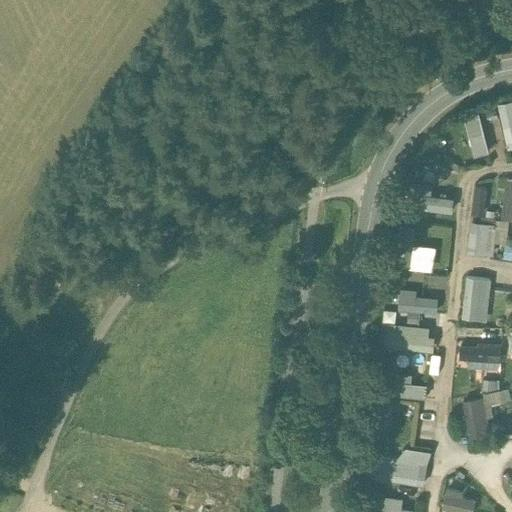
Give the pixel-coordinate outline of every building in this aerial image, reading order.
[(511,97),(498,101),(508,147),(511,145),(511,97)] [(497,107),(487,110),(490,122),(500,119),(497,107)] [(479,111),(464,115),(474,153),(489,149),(479,111)] [(511,177),(506,177),(501,216),(511,216),(511,177)] [(411,179),(408,204),(451,210),(453,196),(430,193),(432,181),(411,179)] [(485,213),(488,185),(476,184),(473,212),(485,213)] [(496,221),(471,219),(468,251),(494,253),(496,240),(507,241),(509,218),(497,217),(496,221)] [(416,224),(401,223),(396,262),(409,264),(409,266),(434,269),(437,245),(414,242),(416,224)] [(417,223),(414,241),(438,244),(441,227),(417,223)] [(493,277),(468,274),(463,315),(488,318),(493,277)] [(418,288),(395,285),(393,306),(437,311),(439,295),(417,293),(418,288)] [(420,311),(409,310),(408,319),(419,320),(420,311)] [(429,324),(385,320),(383,344),(433,349),(434,336),(428,335),(429,324)] [(501,368),(503,342),(479,340),(479,343),(461,342),(460,358),(469,358),(468,366),(501,368)] [(391,378),(388,378),(386,391),(426,395),(428,382),(412,380),(412,372),(405,371),(406,370),(400,370),(400,369),(392,368),(391,378)] [(483,394),(462,398),(469,436),(503,428),(505,439),(511,436),(511,395),(509,386),(500,387),(501,378),(483,378),(482,391),(483,394)] [(381,442),(369,440),(363,476),(390,480),(391,478),(425,483),(430,449),(405,445),(396,457),(385,455),(381,442)] [(443,487),(441,511),(474,511),(475,496),(462,495),(462,487),(443,487)] [(403,496),(377,492),(373,511),(412,511),(413,507),(401,505),(403,496)]
